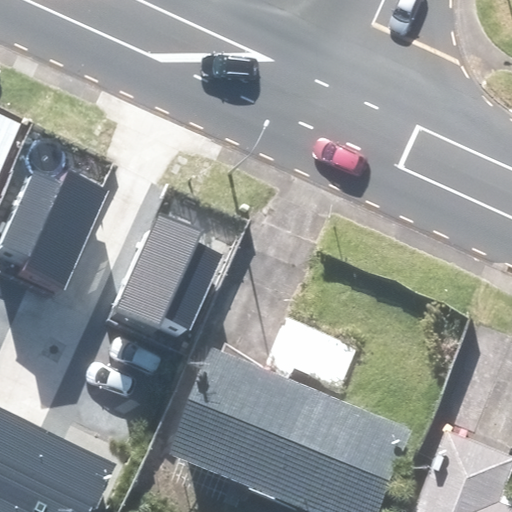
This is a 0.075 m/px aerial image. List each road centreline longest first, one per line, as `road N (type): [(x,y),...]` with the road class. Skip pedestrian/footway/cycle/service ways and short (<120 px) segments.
road 1 (secondary): [(77,0),(329,112)]
road 2 (secondary): [(329,112),(511,191)]
road 3 (tertiary): [(329,112),(381,0)]
